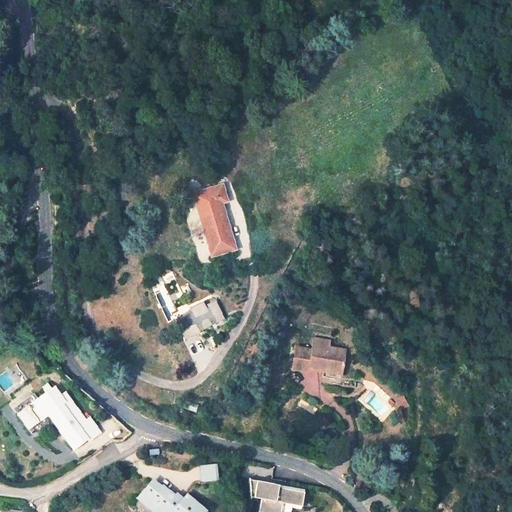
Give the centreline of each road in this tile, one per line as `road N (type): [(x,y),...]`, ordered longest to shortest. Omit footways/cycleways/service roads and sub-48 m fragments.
road 1 (tertiary): [(23,0),(53,326),(90,380),(157,424)]
road 2 (tertiary): [(157,424),(320,472),(364,511)]
road 3 (residential): [(40,496),(157,424)]
